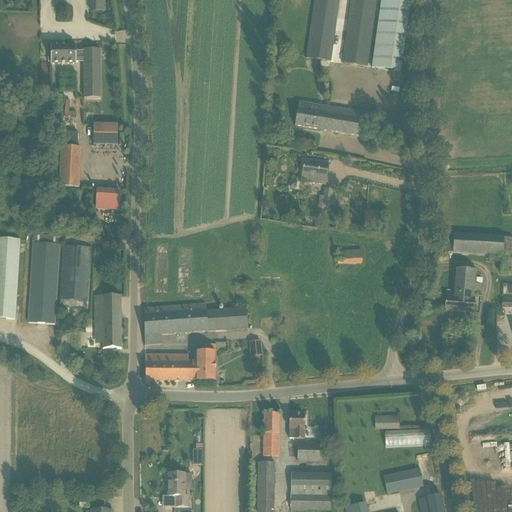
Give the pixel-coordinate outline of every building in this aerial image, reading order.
[(106,12),(105,0),(90,0),(91,12),(106,12)] [(330,63),(335,30),(337,19),(339,0),(314,0),(306,60),(330,63)] [(366,68),(376,0),(351,0),(342,65),(366,68)] [(380,0),(371,69),(400,73),(410,0),(380,0)] [(84,63),(84,98),(100,98),(100,50),(84,50),(84,52),(76,52),(76,46),(50,46),(50,56),(48,56),(48,63),(50,63),(50,65),(76,65),(76,63),(84,63)] [(370,139),(374,115),(318,106),(317,112),(298,109),(295,127),(370,139)] [(93,126),(93,145),(117,146),(117,127),(93,126)] [(78,134),(62,134),(62,145),(77,145),(78,134)] [(59,188),(79,189),(81,149),(61,148),(59,188)] [(325,186),(328,164),(303,161),(300,181),(325,186)] [(331,206),(332,191),(324,190),(324,197),(319,197),(319,205),(323,206),(331,206)] [(96,193),(95,209),(120,211),(121,194),(96,193)] [(378,216),(365,215),(364,224),(377,224),(378,216)] [(85,219),(60,217),(59,224),(84,226),(85,219)] [(503,240),(445,234),(444,253),(501,259),(503,240)] [(33,236),(28,324),(54,326),(60,238),(33,236)] [(0,319),(15,321),(19,241),(0,239),(0,319)] [(510,275),(511,250),(511,240),(503,240),(501,259),(500,274),(510,275)] [(60,301),(86,302),(90,248),(64,247),(60,301)] [(362,264),(362,250),(342,251),(342,265),(362,264)] [(472,313),(474,299),(468,299),(469,296),(481,297),(482,285),(476,285),(477,272),(454,270),(451,294),(445,293),(444,311),(472,313)] [(121,350),(121,297),(101,298),(95,298),(95,335),(103,335),(103,350),(121,350)] [(511,300),(500,301),(500,310),(511,309),(511,300)] [(159,336),(206,333),(248,329),(246,309),(204,312),(204,305),(168,308),(144,309),(144,316),(145,346),(160,345),(159,336)] [(250,351),(261,349),(260,342),(257,342),(249,343),(250,351)] [(194,382),(215,383),(215,353),(215,347),(201,347),(201,354),(195,354),(195,363),(188,363),(188,357),(145,356),(145,382),(179,382),(194,382)] [(278,457),(279,416),(264,415),(264,456),(278,457)] [(304,416),(289,416),(289,440),(303,440),(304,416)] [(375,430),(389,429),(399,429),(399,417),(375,418),(375,430)] [(431,430),(384,431),(385,448),(432,446),(431,430)] [(332,435),(323,435),(323,443),(331,444),(332,435)] [(298,463),(327,464),(327,444),(298,444),(298,463)] [(274,511),(275,464),(258,463),(256,511),(271,511),(274,511)] [(423,488),(419,470),(383,477),(383,478),(373,479),(377,497),(423,488)] [(330,511),(331,475),(291,474),(290,511),(324,511),(330,511)] [(185,497),(185,491),(191,491),(191,475),(168,475),(168,498),(176,498),(176,508),(188,508),(188,497),(185,497)] [(443,511),(440,496),(418,501),(420,511),(443,511)]
